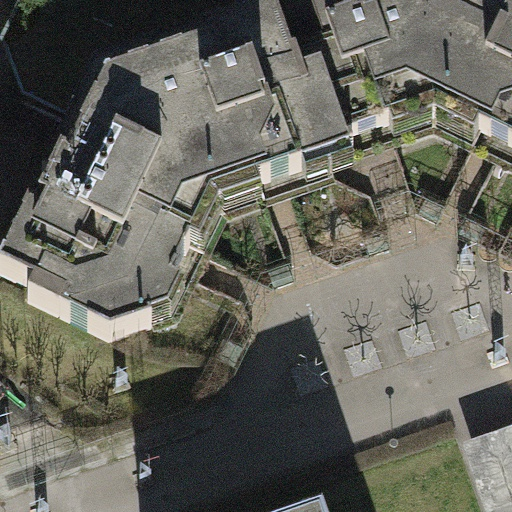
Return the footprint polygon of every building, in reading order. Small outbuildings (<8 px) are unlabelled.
[(37,0),(18,38),(33,79),(81,103),(73,118),(87,125),(106,85),(148,71),(144,57),(273,12),(268,0),(37,0)] [(411,122),(435,114),(441,0),(268,0),(273,12),(321,153),(324,151),(354,141),(384,131),(389,129),(385,118),(408,110),(411,122)] [(511,0),(441,0),(435,114),(458,125),(464,114),(485,125),(479,135),(511,150),(511,0)] [(297,160),(321,153),(273,12),(144,57),(148,71),(106,85),(212,205),(236,197),(231,185),(254,177),(258,190),(302,174),(297,160)] [(201,227),(212,205),(106,85),(87,125),(73,118),(43,182),(49,185),(36,213),(29,210),(0,268),(0,273),(33,291),(28,301),(112,342),(153,329),(148,314),(164,282),(173,285),(191,249),(179,243),(190,222),(201,227)]
